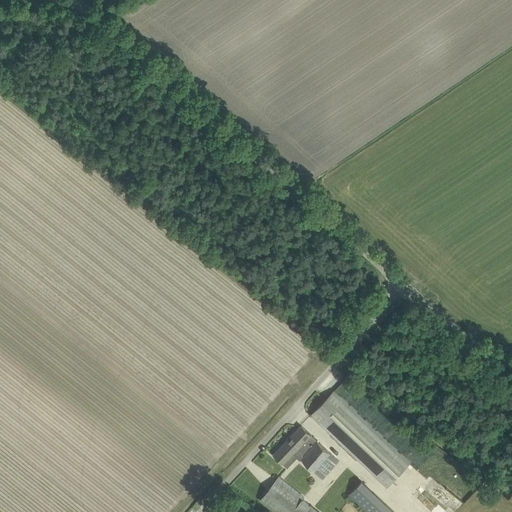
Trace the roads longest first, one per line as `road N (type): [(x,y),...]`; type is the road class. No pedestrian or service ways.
road 1 (unclassified): [(52,0),(111,29),(406,288)]
road 2 (unclassified): [(200,511),(406,288)]
road 3 (unclassified): [(406,288),(511,368)]
